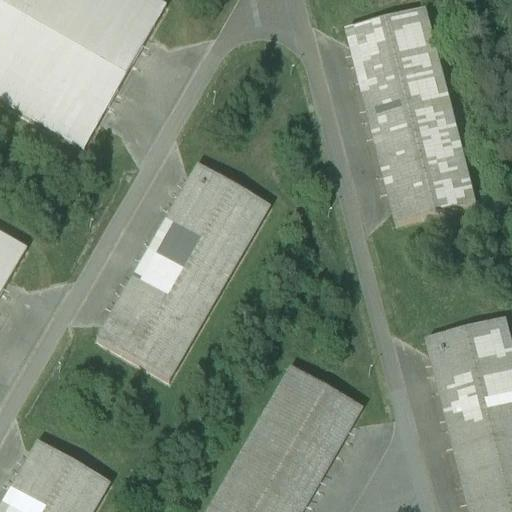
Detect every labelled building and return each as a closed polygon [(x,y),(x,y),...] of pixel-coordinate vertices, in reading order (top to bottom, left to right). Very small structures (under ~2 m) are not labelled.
[(165,12),(144,0),(0,0),(0,108),(82,155),(165,12)] [(426,15),(346,35),(396,230),(476,210),(426,15)] [(196,171),(95,345),(168,387),(268,212),(196,171)] [(0,298),(25,255),(0,240),(0,298)] [(511,511),(511,349),(506,325),(425,345),(468,511),(511,511)] [(304,511),(361,414),(289,373),(208,511),(304,511)] [(36,447),(0,509),(0,511),(95,511),(108,489),(36,447)]
